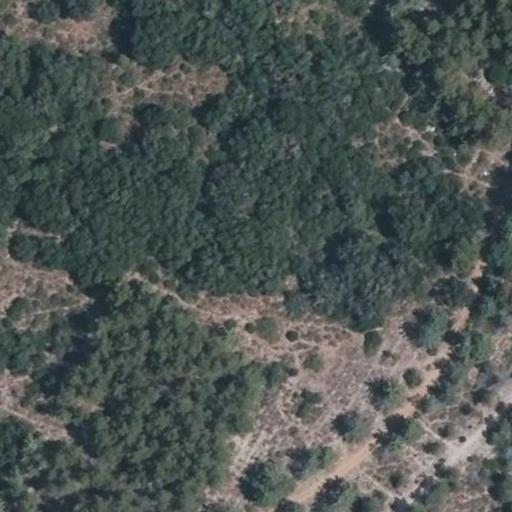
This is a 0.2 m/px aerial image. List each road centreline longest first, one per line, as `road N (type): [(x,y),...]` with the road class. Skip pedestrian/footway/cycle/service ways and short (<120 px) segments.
road 1 (track): [(511,190),(421,396),(373,446),(284,511)]
road 2 (track): [(405,511),(511,405)]
